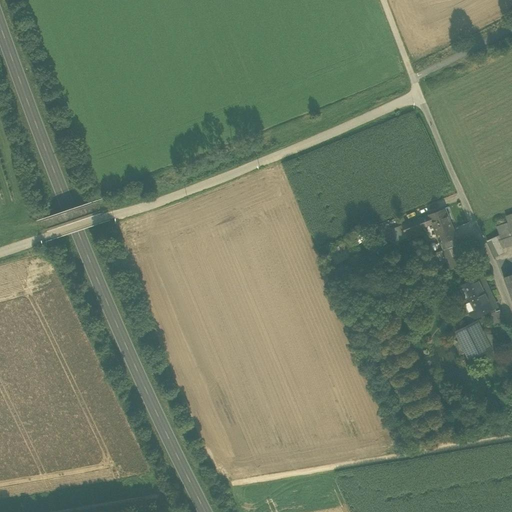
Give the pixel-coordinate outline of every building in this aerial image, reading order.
[(430,214),(430,215),(402,226),(392,229),(397,241),(407,238),(406,236),(417,232),(416,230),(433,224),(438,235),(453,229),(445,209),(430,214)] [(500,239),(511,235),(511,232),(508,224),(497,227),(499,235),(500,239)] [(384,225),(374,228),(378,238),(388,235),(384,225)] [(462,245),(459,245),(456,238),(453,229),(438,235),(441,244),(444,251),(442,251),(442,252),(446,261),(450,270),(469,261),(462,245)] [(499,235),(495,237),(501,249),(511,245),(511,235),(500,239),(499,235)] [(487,241),(495,257),(503,253),(501,249),(495,237),(494,237),(495,237),(493,238),(487,241)] [(343,243),(329,252),(337,265),(351,256),(343,243)] [(429,257),(433,265),(446,261),(442,252),(429,257)] [(511,274),(503,278),(511,300),(511,274)] [(469,314),(471,318),(472,317),(494,306),(497,305),(489,288),(483,275),(456,287),(463,303),(464,304),(469,314)] [(489,314),(495,327),(505,323),(500,310),(496,311),(489,314)] [(457,335),(459,339),(459,342),(459,345),(460,348),(462,350),(464,352),(466,353),(468,357),(472,358),(480,355),(482,354),(497,346),(492,335),(484,335),(477,321),(475,323),(472,317),(471,318),(469,314),(466,315),(470,325),(459,331),(457,335)]
